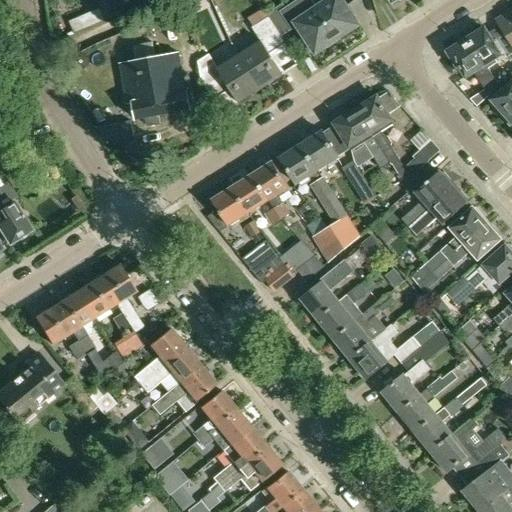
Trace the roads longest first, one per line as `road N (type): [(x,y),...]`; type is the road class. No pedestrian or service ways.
road 1 (unclassified): [(365,511),(126,217)]
road 2 (unclassified): [(126,217),(395,46)]
road 3 (unclassified): [(126,217),(29,94),(15,0)]
road 4 (unclassified): [(511,190),(395,46)]
road 5 (unclassified): [(0,298),(126,217)]
